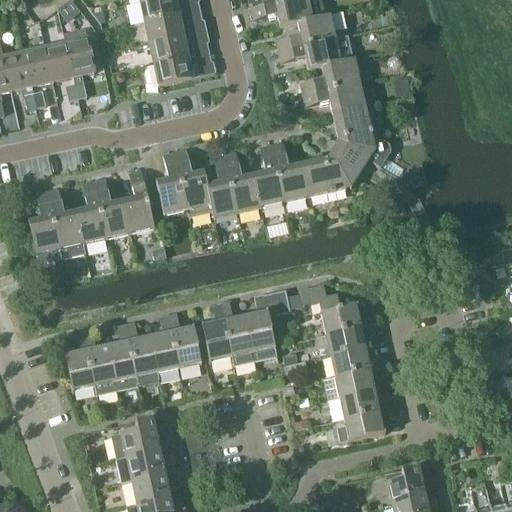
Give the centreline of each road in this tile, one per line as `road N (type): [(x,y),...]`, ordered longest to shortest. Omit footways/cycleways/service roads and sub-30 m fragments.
road 1 (residential): [(0,156),(91,136),(141,142),(247,119),(219,0)]
road 2 (residential): [(422,443),(481,423),(472,361),(459,349),(450,310),(398,321)]
road 3 (residential): [(64,511),(0,344)]
road 4 (residential): [(308,497),(320,468),(422,443)]
road 5 (residential): [(398,321),(422,443)]
